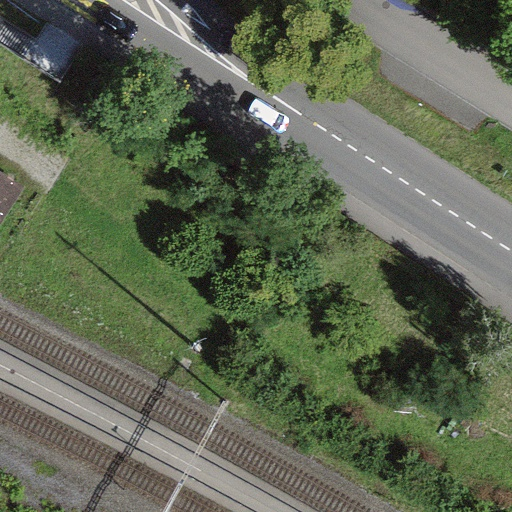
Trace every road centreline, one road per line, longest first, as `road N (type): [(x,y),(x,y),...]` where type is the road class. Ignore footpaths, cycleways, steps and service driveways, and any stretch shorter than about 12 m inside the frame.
road 1 (primary): [(511,247),(141,0)]
road 2 (residential): [(511,94),(369,0)]
